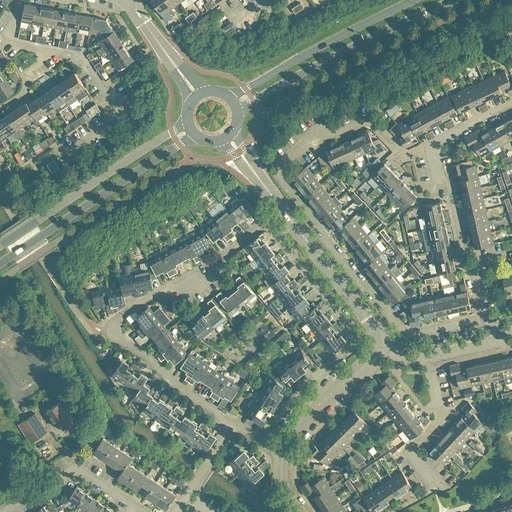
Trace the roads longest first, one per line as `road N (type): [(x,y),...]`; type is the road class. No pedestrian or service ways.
road 1 (residential): [(112,335),(131,306),(201,274),(263,220),(359,341),(261,441)]
road 2 (residential): [(487,319),(407,335),(279,178),(278,166),(318,132),(330,134),(364,109),(404,149),(427,151)]
road 3 (secondary): [(236,113),(343,49),(450,0)]
road 4 (residential): [(380,346),(240,152)]
road 5 (secondary): [(0,264),(196,135)]
road 6 (secondary): [(188,121),(0,245)]
road 7 (secondary): [(412,0),(225,94)]
road 8 (residential): [(487,319),(448,186),(427,151)]
road 9 (residential): [(0,511),(65,468),(142,511)]
road 10 (residential): [(75,149),(115,123),(117,109),(81,56),(54,51)]
road 11 (residential): [(431,488),(410,457),(443,413),(429,356)]
road 12 (residential): [(226,422),(112,335)]
road 13 (residential): [(282,450),(380,346)]
